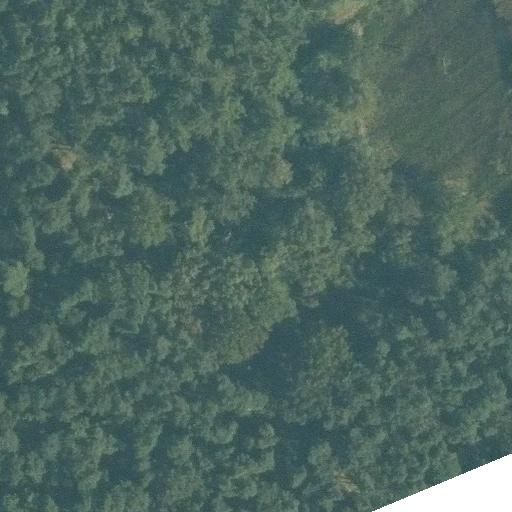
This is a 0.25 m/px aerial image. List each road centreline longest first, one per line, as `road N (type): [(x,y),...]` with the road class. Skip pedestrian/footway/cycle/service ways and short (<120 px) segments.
road 1 (track): [(373,511),(0,68)]
road 2 (track): [(0,283),(369,5)]
road 3 (track): [(473,212),(227,511)]
